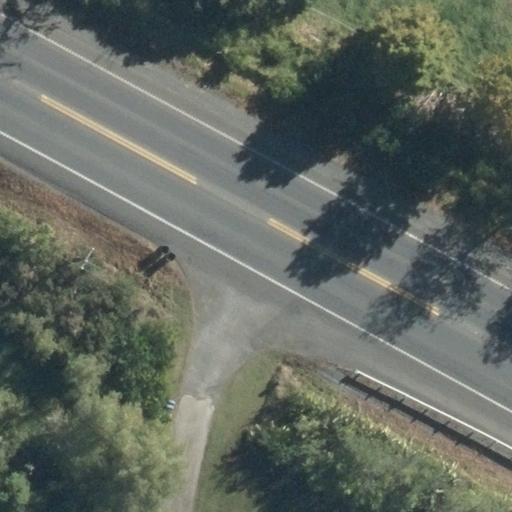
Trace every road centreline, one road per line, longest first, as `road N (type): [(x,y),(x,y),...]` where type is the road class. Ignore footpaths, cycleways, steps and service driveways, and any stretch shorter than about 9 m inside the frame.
road 1 (primary): [(0,61),(511,338)]
road 2 (unknown): [(205,172),(176,511)]
